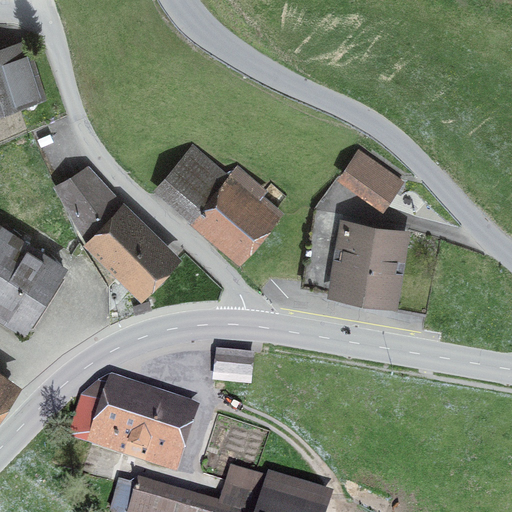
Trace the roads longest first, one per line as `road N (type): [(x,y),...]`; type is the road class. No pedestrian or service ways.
road 1 (unclassified): [(179,0),(235,52),(407,149),(511,255)]
road 2 (unclassified): [(244,324),(237,287),(87,140),(52,31),(29,17),(0,15)]
road 3 (secondary): [(0,448),(66,383),(116,349),(179,327),(244,324)]
road 4 (secondary): [(244,324),(511,369)]
